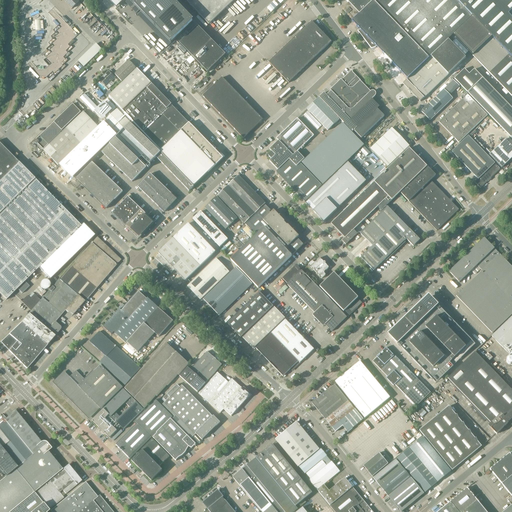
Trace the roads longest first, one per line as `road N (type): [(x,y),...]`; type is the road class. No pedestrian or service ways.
road 1 (unclassified): [(137,259),(17,143),(132,31)]
road 2 (unclassified): [(479,215),(352,51)]
road 3 (residential): [(290,399),(137,259)]
road 4 (unclassified): [(388,303),(245,154)]
road 5 (tertiary): [(154,510),(290,399)]
road 6 (unclassified): [(22,390),(137,259)]
road 7 (unclassified): [(245,154),(132,31)]
road 8 (unknown): [(46,6),(63,27),(59,54),(41,71),(28,56),(45,38),(46,11)]
road 9 (unclassified): [(137,259),(245,154)]
road 10 (unclassified): [(245,154),(352,51)]
road 11 (unclassified): [(388,511),(297,406)]
road 12 (tertiary): [(290,399),(388,303)]
road 13 (tertiary): [(388,303),(479,215)]
